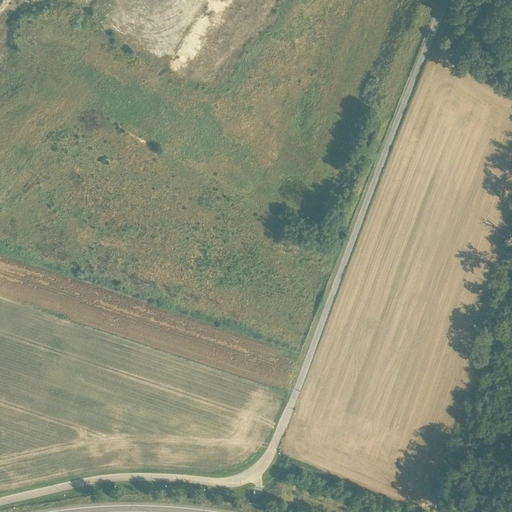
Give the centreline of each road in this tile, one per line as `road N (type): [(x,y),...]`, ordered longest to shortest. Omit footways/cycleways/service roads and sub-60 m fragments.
road 1 (unclassified): [(0,502),(114,478),(239,481),(260,468),(445,0)]
road 2 (primary): [(199,511),(66,511)]
